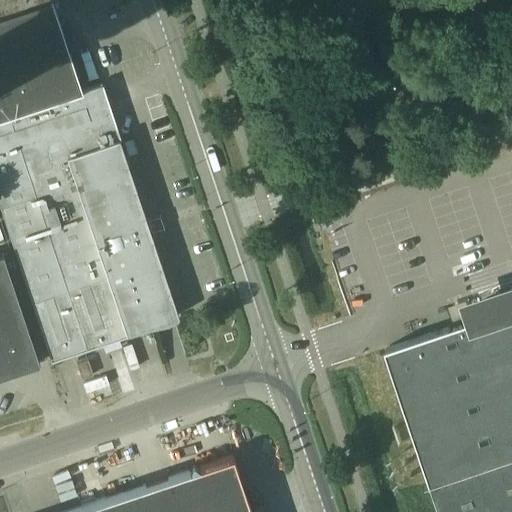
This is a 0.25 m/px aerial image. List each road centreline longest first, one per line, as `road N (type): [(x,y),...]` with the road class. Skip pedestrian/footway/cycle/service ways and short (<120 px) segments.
road 1 (unclassified): [(281,366),(159,0)]
road 2 (unclassified): [(0,463),(281,366)]
road 3 (unclassified): [(328,511),(281,366)]
